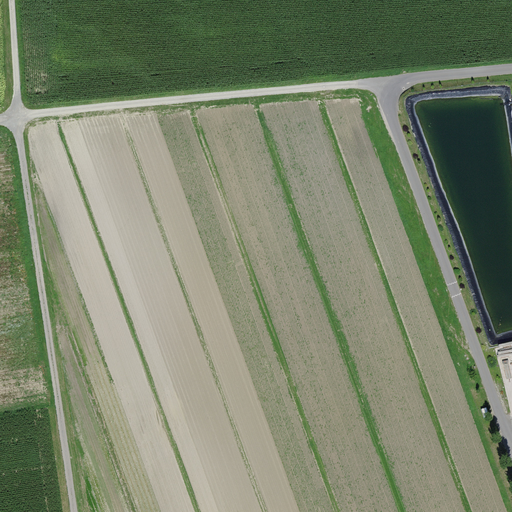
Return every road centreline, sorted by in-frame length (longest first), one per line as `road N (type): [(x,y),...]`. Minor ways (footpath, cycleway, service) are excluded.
road 1 (track): [(12,0),(17,119),(76,511)]
road 2 (track): [(0,121),(511,67)]
road 3 (track): [(381,79),(511,436)]
